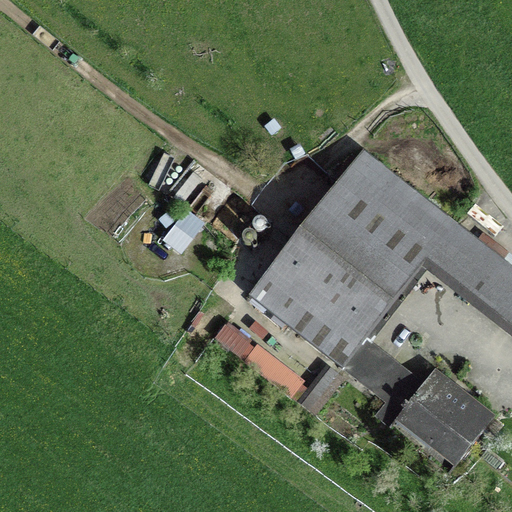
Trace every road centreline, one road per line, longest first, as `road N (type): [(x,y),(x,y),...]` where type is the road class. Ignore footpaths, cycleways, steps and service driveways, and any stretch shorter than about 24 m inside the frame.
road 1 (track): [(0,2),(162,135),(258,194),(346,147),(423,87)]
road 2 (residential): [(511,209),(423,87),(372,0)]
